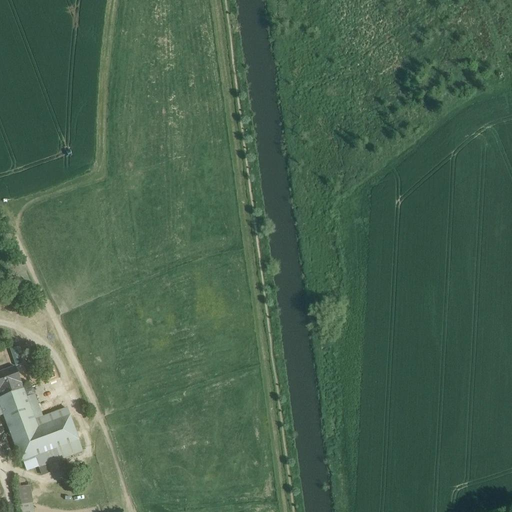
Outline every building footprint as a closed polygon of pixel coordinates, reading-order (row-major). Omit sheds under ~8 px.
[(15,367),(0,372),(0,397),(0,398),(23,390),(15,367)] [(23,390),(0,398),(0,406),(20,462),(34,457),(79,441),(70,416),(42,427),(41,424),(36,425),(34,420),(26,398),(23,390)] [(34,396),(26,398),(34,420),(42,418),(34,396)] [(42,418),(34,420),(36,425),(41,424),(42,427),(70,416),(67,408),(42,418)] [(79,441),(34,457),(38,467),(82,451),(79,441)] [(17,488),(20,511),(32,511),(29,486),(17,488)]
